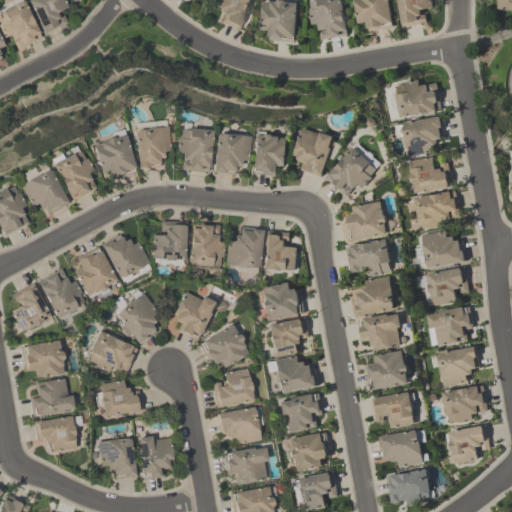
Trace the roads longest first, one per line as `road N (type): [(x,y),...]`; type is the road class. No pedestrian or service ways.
road 1 (residential): [(462,0),(461,44),(511,372)]
road 2 (residential): [(0,271),(143,198),(293,205),(312,217)]
road 3 (residential): [(148,0),(204,42),(280,66),(332,66),(461,44)]
road 4 (residential): [(312,217),(368,511)]
road 5 (residential): [(203,498),(121,505),(23,463)]
road 6 (residential): [(122,0),(84,43),(0,88)]
road 7 (residential): [(168,369),(183,381),(205,511)]
